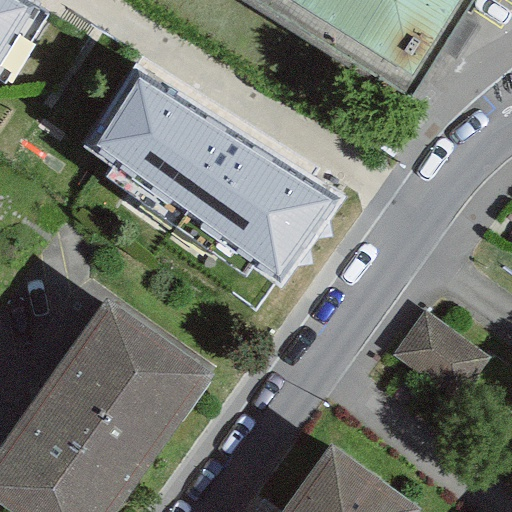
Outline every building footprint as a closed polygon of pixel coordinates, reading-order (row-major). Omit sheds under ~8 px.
[(0,0),(0,72),(10,80),(54,16),(30,0),(0,0)] [(475,0),(245,0),(405,105),(475,0)] [(237,127),(146,65),(94,140),(123,159),(112,175),(254,272),(261,262),(288,281),(300,263),(317,262),(313,243),(321,233),(336,232),(333,215),(344,198),(257,139),(248,151),(229,138),(237,127)] [(110,511),(207,378),(114,311),(0,468),(0,500),(16,511),(110,511)] [(490,363),(433,320),(405,357),(463,400),(490,363)] [(412,511),(336,456),(294,511),(412,511)]
